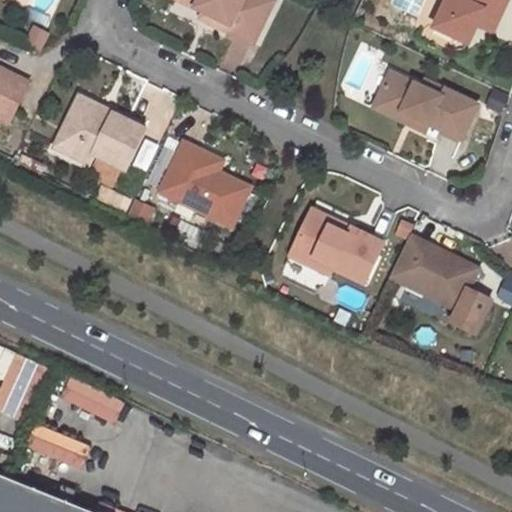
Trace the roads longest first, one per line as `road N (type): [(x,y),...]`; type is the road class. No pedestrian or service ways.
road 1 (residential): [(103,0),(97,11),(107,47),(488,226),(511,161)]
road 2 (secondary): [(0,306),(430,511)]
